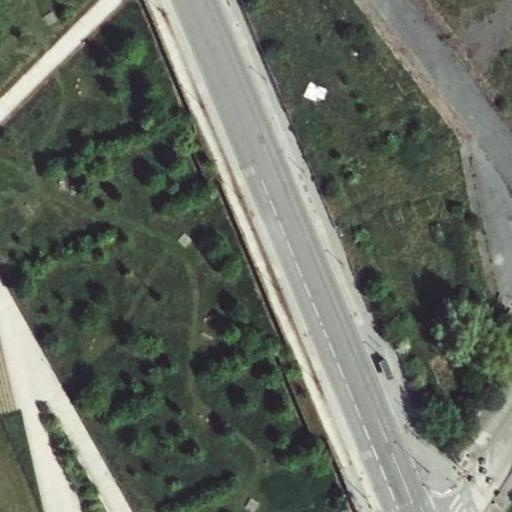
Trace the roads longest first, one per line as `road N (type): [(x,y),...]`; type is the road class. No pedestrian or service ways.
road 1 (tertiary): [(203,0),(416,511)]
road 2 (residential): [(511,157),(393,0)]
